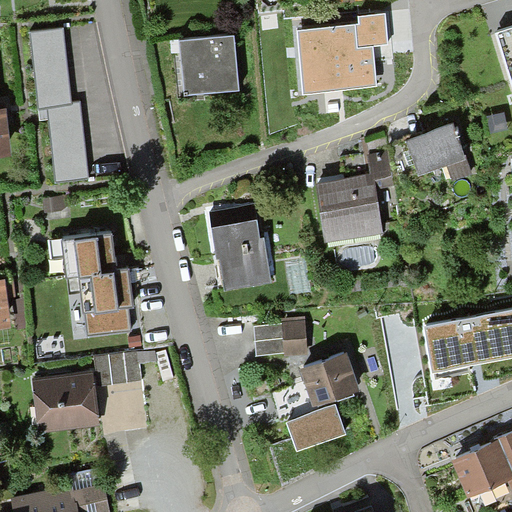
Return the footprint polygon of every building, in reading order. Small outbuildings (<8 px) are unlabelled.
[(360,24),(297,30),(303,94),(378,87),(375,53),(374,45),(388,44),(385,14),(359,16),(360,24)] [(63,23),(30,27),(39,103),(49,102),(58,177),(88,174),(80,98),(71,98),(63,23)] [(511,25),(498,30),(511,76),(511,25)] [(233,36),(177,40),(181,95),(237,91),(233,36)] [(7,98),(0,98),(0,148),(12,147),(7,98)] [(504,112),(488,117),(492,133),(509,128),(504,112)] [(454,127),(407,145),(418,175),(446,165),(452,181),(471,173),(454,127)] [(370,176),(314,186),(324,243),(384,233),(377,191),(395,188),(389,153),(366,157),(370,176)] [(255,221),(213,230),(225,290),(272,280),(264,238),(258,239),(255,221)] [(113,225),(62,231),(66,271),(80,269),(79,266),(117,262),(113,225)] [(129,260),(117,262),(79,266),(80,269),(88,333),(132,327),(129,301),(134,300),(129,260)] [(6,270),(0,270),(0,321),(12,320),(6,270)] [(511,311),(425,328),(434,372),(511,357),(511,311)] [(282,319),(283,324),(285,351),(286,356),(309,354),(305,317),(282,319)] [(283,324),(255,327),(257,355),(285,351),(283,324)] [(139,349),(95,353),(99,383),(142,378),(139,349)] [(362,392),(348,353),(300,370),(314,409),(362,392)] [(94,368),(32,376),(38,430),(100,422),(94,368)] [(335,404),(286,422),(298,452),(346,433),(335,404)] [(511,427),(452,453),(468,491),(507,474),(511,486),(511,427)] [(7,444),(0,445),(0,477),(13,475),(7,444)] [(112,511),(103,464),(67,471),(69,483),(23,492),(26,508),(5,511),(112,511)]
